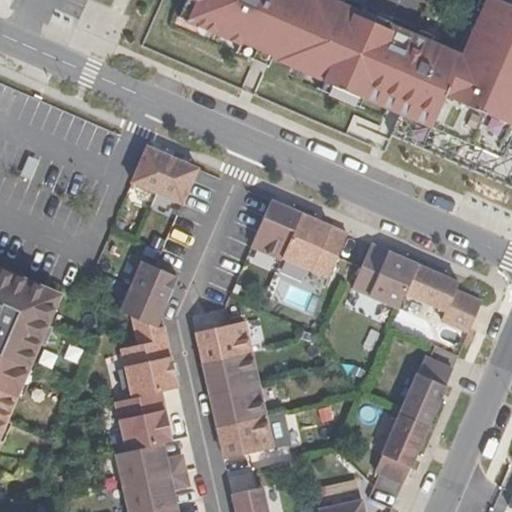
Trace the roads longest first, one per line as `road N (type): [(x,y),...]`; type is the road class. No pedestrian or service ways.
road 1 (residential): [(220,511),(178,315),(250,145)]
road 2 (tertiary): [(250,145),(511,256)]
road 3 (tertiary): [(0,33),(250,145)]
road 4 (residential): [(435,511),(511,340)]
